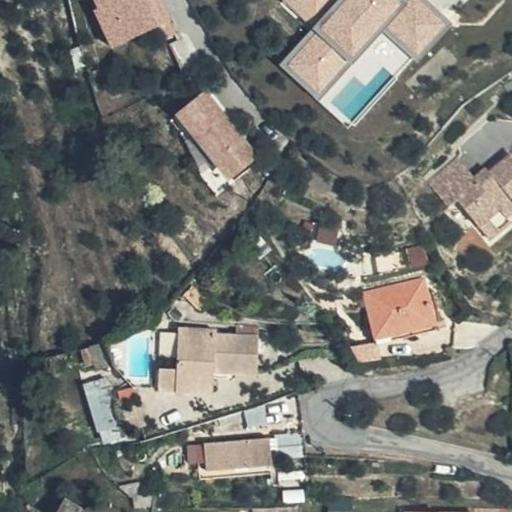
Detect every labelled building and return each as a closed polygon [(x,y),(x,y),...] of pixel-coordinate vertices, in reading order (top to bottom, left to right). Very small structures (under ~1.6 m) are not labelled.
[(90,0),(97,10),(90,13),(110,49),(154,28),(149,19),(168,9),(163,0),(90,0)] [(282,0),(281,2),(314,33),(280,70),(314,101),(376,35),(413,68),(449,28),(417,0),(408,0),(401,7),(393,0),(282,0)] [(256,156),(205,94),(181,113),(233,176),(256,156)] [(456,159),(426,182),(445,208),(454,202),(485,241),(507,224),(497,212),(509,203),(511,207),(511,162),(507,157),(475,183),(456,159)] [(417,329),(429,326),(416,280),(359,296),(371,342),(386,338),(388,344),(418,336),(417,329)] [(431,332),(429,326),(417,329),(418,336),(431,332)] [(215,334),(178,332),(174,369),(158,368),(156,390),(210,395),(212,375),(255,377),(257,340),(215,337),(215,334)] [(386,338),(371,342),(373,348),(388,344),(386,338)] [(88,379),(99,442),(121,438),(110,375),(88,379)] [(259,439),(195,446),(197,472),(262,467),(259,439)]
